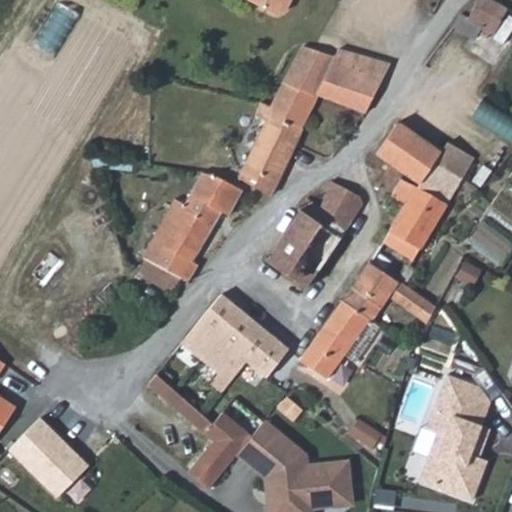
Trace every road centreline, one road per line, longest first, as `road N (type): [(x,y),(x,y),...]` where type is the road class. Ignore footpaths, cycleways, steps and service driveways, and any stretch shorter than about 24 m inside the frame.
road 1 (residential): [(220,261),(299,323),(380,200),(337,157)]
road 2 (residential): [(337,157),(382,112),(454,0)]
road 3 (residential): [(85,396),(220,261)]
road 4 (residential): [(220,261),(267,207),(337,157)]
